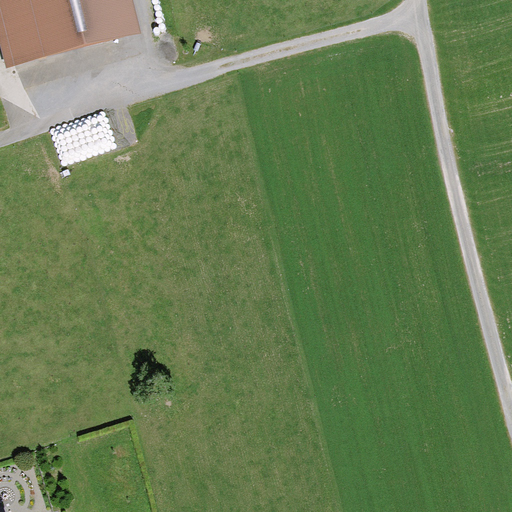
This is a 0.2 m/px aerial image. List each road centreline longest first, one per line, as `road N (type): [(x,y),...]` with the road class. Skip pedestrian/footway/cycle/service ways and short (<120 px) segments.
road 1 (track): [(511,416),(440,142),(413,0)]
road 2 (track): [(0,139),(213,71)]
road 3 (track): [(413,12),(213,71)]
